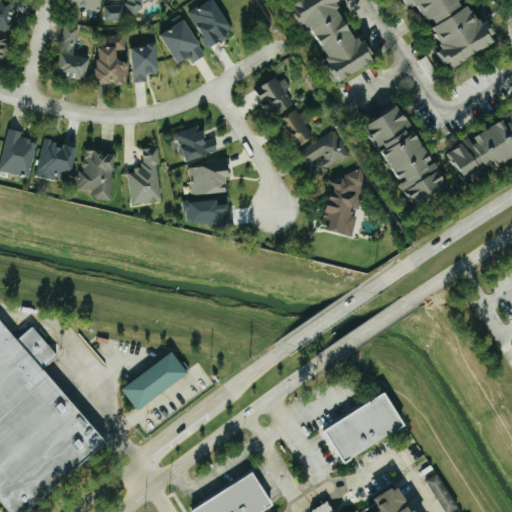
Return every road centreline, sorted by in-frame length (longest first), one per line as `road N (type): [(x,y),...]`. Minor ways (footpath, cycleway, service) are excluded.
road 1 (residential): [(0,93),(84,114),(157,112),(214,89),(280,44)]
road 2 (secondary): [(123,511),(330,357)]
road 3 (secondary): [(511,197),(366,292)]
road 4 (residential): [(214,89),(262,166),(273,210)]
road 5 (secondary): [(406,303),(511,232)]
